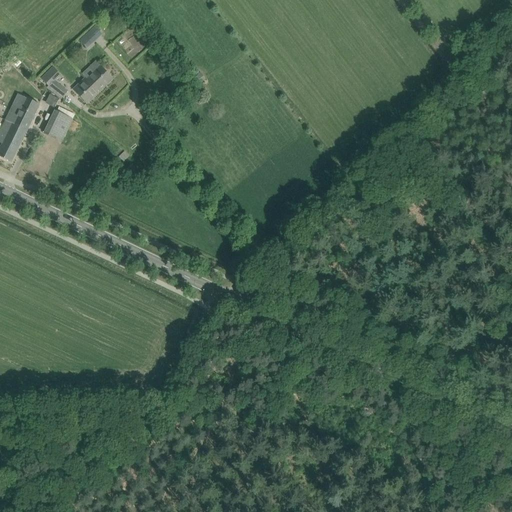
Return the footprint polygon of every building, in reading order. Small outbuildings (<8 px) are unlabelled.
[(114,16),(123,27),(131,20),(122,9),(114,16)] [(79,40),(87,49),(103,34),(95,25),(79,40)] [(85,78),(98,92),(112,79),(95,61),(82,74),(85,78)] [(58,94),(63,88),(55,81),(60,75),(53,68),(41,79),(58,94)] [(191,79),(190,79),(195,86),(205,79),(200,72),(193,77),(191,79)] [(86,104),(98,92),(85,78),(73,90),(86,104)] [(51,94),(46,102),(54,107),(60,99),(51,94)] [(13,104),(6,120),(27,130),(39,105),(24,97),(20,107),(13,104)] [(55,111),(44,134),(61,142),(72,119),(55,111)] [(27,130),(6,120),(0,131),(0,142),(2,144),(0,147),(0,157),(11,162),(27,130)] [(132,164),(127,169),(143,187),(150,181),(142,172),(140,173),(132,164)]
